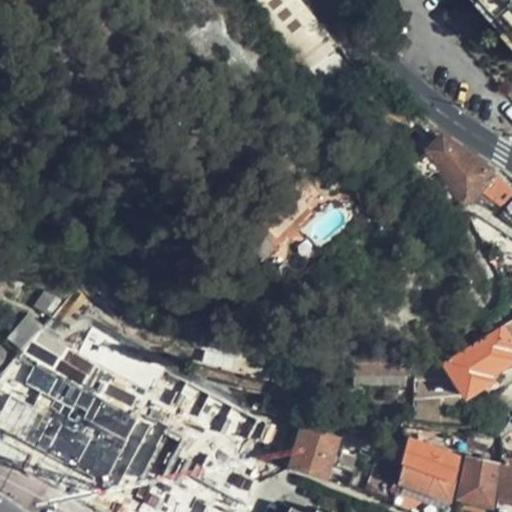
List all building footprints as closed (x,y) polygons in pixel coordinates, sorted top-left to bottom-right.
[(244,0),(264,21),(289,0),(244,0)] [(511,0),(465,0),(511,51),(511,0)] [(469,203),(493,176),(492,172),(486,167),(426,125),(417,136),(423,144),(459,203),(465,202),(469,203)] [(271,237),(304,206),(289,190),(255,222),(271,237)] [(59,332),(45,320),(39,326),(17,352),(57,369),(58,344),(66,350),(70,347),(96,370),(112,352),(103,343),(120,322),(90,297),(59,332)] [(17,352),(39,326),(27,315),(5,339),(17,352)] [(510,418),(511,418),(511,417),(511,319),(499,326),(511,347),(511,372),(492,414),(500,430),(509,423),(509,419),(510,418)] [(511,356),(495,328),(491,331),(442,360),(464,396),(489,380),(486,376),(511,357),(511,356)] [(405,372),(405,354),(354,353),(354,372),(405,372)] [(55,376),(16,355),(0,374),(0,382),(14,390),(17,386),(41,398),(55,376)] [(58,458),(44,481),(77,499),(95,468),(123,416),(94,402),(63,459),(58,458)] [(264,456),(268,457),(277,422),(241,414),(235,441),(219,439),(217,447),(264,456)] [(301,427),(289,465),(322,479),(334,440),(301,427)] [(480,435),(467,433),(464,446),(475,450),(480,435)] [(11,463),(44,481),(58,458),(24,438),(11,463)] [(406,442),(402,456),(394,480),(396,481),(445,500),(457,458),(406,442)] [(222,511),(226,496),(249,502),(258,479),(274,472),(276,461),(268,457),(264,456),(262,463),(181,444),(167,507),(192,511),(222,511)] [(487,505),(495,465),(467,457),(455,495),(487,505)] [(511,459),(501,458),(494,500),(511,503),(511,459)] [(95,468),(77,499),(100,511),(112,511),(127,485),(95,468)]
